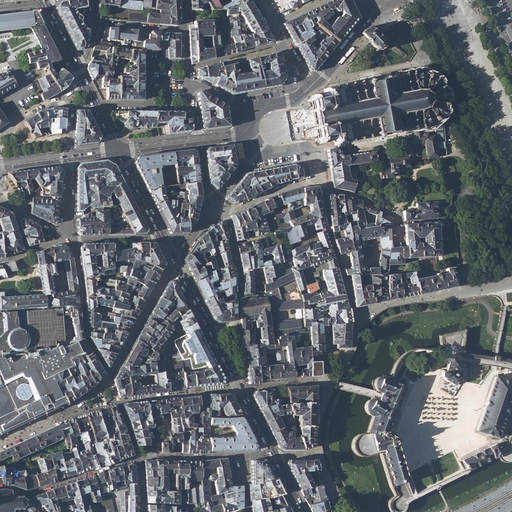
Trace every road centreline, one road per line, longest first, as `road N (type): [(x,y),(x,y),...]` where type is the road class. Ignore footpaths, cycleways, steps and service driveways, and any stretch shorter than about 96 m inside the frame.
road 1 (secondary): [(118,149),(301,511)]
road 2 (unknown): [(0,283),(73,286),(82,345),(70,355),(38,352)]
road 3 (unknown): [(26,352),(10,339),(9,319),(35,302),(57,314),(60,328),(51,348),(38,352)]
